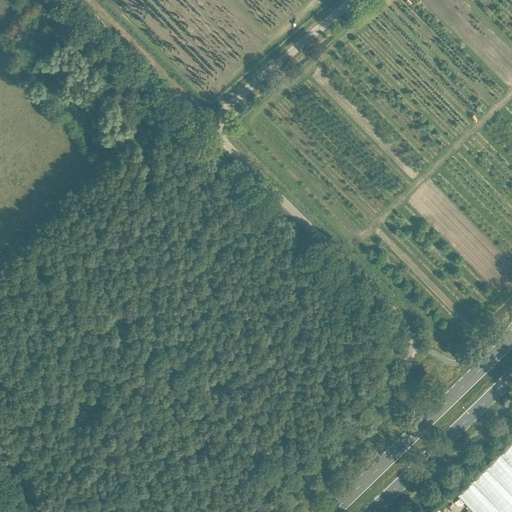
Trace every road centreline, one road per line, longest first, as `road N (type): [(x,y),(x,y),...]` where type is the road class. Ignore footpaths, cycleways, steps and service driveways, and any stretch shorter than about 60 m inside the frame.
road 1 (unclassified): [(262,511),(407,362),(406,330),(392,309),(231,148),(218,121),(352,0)]
road 2 (primary): [(511,343),(335,511)]
road 3 (primary): [(377,511),(511,380)]
